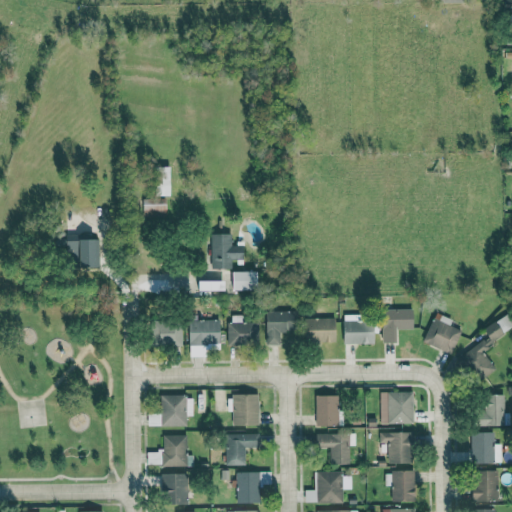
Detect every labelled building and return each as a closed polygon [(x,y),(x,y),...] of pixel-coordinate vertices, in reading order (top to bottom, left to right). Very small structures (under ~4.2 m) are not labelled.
[(171,167),(161,167),(161,196),(171,196),(171,167)] [(167,202),(146,201),(145,218),(166,220),(167,202)] [(245,259),(244,244),(232,244),(232,234),(211,235),(212,270),(233,269),(232,259),(245,259)] [(99,240),(81,240),(81,236),(58,236),(58,250),(67,250),(67,267),(99,267),(99,240)] [(258,272),(234,272),(235,290),(258,290),(258,272)] [(200,291),(226,291),(225,281),(200,282),(200,291)] [(381,343),(395,343),(395,330),(413,330),(413,309),(391,309),(391,320),(382,320),(381,343)] [(266,345),(287,345),(287,313),(266,312),(266,345)] [(423,342),(451,354),(461,331),(449,326),(452,320),(436,313),(423,342)] [(229,347),(257,346),(257,323),(244,323),(244,315),(228,315),(229,347)] [(375,344),(375,321),(352,321),(352,315),(343,315),(342,344),(375,344)] [(511,327),(511,326),(504,316),(485,330),(488,335),(460,357),(479,382),(495,369),(481,351),(511,327)] [(336,342),(336,318),(305,318),(305,343),(336,342)] [(221,344),(220,320),(190,321),(191,345),(199,345),(199,351),(193,351),(193,357),(205,356),(205,344),(221,344)] [(182,346),(182,323),(160,323),(161,346),(182,346)] [(414,423),(413,392),(379,392),(380,424),(414,423)] [(161,395),(162,427),(186,426),(186,395),(161,395)] [(258,395),(227,396),(228,412),(232,412),(233,426),(259,425),(258,395)] [(504,396),(480,395),(480,425),(504,426),(504,396)] [(338,396),(315,396),(315,426),(337,427),(338,396)] [(387,463),(413,463),(414,433),(380,432),(379,453),(387,453),(387,463)] [(245,448),(257,447),(257,433),(225,435),(227,463),(246,462),(245,448)] [(471,463),(499,463),(498,433),(471,433),(471,463)] [(330,465),(349,464),(348,434),(316,434),(316,448),(329,448),(330,465)] [(146,466),(186,465),(186,435),(162,435),(163,451),(146,451),(146,466)] [(392,470),(391,501),(414,502),(415,471),(392,470)] [(271,485),(271,471),(236,472),(237,503),(261,503),(260,485),(271,485)] [(473,501),(497,502),(498,471),(473,471),(473,501)] [(342,502),(342,488),(349,487),(348,472),(314,473),(314,490),(305,490),(305,503),(342,502)] [(162,503),(185,504),(186,474),(163,474),(162,503)]
